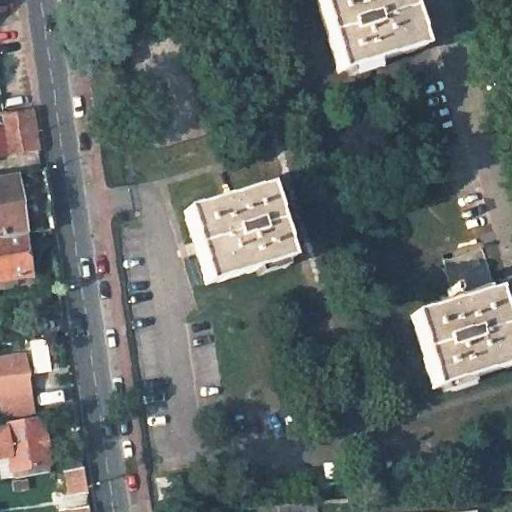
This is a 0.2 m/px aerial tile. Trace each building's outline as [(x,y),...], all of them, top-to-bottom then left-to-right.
[(408,0),(318,0),(339,71),(422,45),(411,8),(408,0)] [(34,111),(3,116),(8,156),(40,151),(34,111)] [(43,172),(0,177),(0,236),(24,233),(51,229),(43,172)] [(290,255),(268,182),(184,207),(205,280),(290,255)] [(24,233),(0,236),(0,280),(30,277),(24,233)] [(511,380),(511,315),(505,285),(411,306),(433,399),(511,380)] [(29,353),(0,356),(0,418),(37,413),(29,353)] [(42,420),(7,425),(8,433),(1,434),(4,453),(10,452),(14,477),(49,472),(42,420)] [(72,469),(85,467),(81,443),(69,445),(72,469)] [(4,479),(14,477),(10,452),(4,453),(0,454),(4,479)] [(85,467),(72,469),(65,470),(69,493),(88,490),(85,467)] [(180,475),(159,479),(162,497),(183,494),(180,475)]
